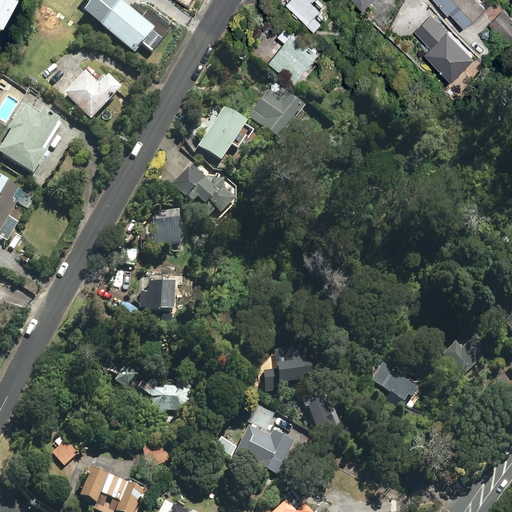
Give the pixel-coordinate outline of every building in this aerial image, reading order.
[(0,0),(0,23),(1,24),(12,0),(0,0)] [(93,0),(84,12),(135,55),(155,29),(117,0),(93,0)] [(302,12),(317,24),(325,15),(318,10),(325,3),(321,0),(290,0),(298,7),(296,10),(300,14),(302,12)] [(453,10),(467,24),(488,3),(484,0),(438,0),(450,12),(453,10)] [(481,30),(486,36),(493,29),(488,23),(481,30)] [(281,76),(293,85),(321,49),(288,24),(281,33),(288,38),(272,59),(286,70),(281,76)] [(239,62),(243,66),(248,60),(244,56),(239,62)] [(64,96),(91,122),(121,90),(108,78),(99,87),(85,74),(64,96)] [(27,82),(33,86),(37,82),(31,77),(27,82)] [(250,118),(280,141),(305,109),(287,95),(279,105),(267,96),(250,118)] [(198,147),(221,162),(247,124),(224,109),(198,147)] [(0,149),(0,155),(33,176),(47,155),(41,151),(59,122),(42,111),(38,119),(24,110),(18,119),(17,118),(8,132),(11,133),(0,149)] [(343,126),(349,130),(354,123),(348,119),(343,126)] [(200,211),(207,219),(216,211),(221,216),(235,201),(224,190),(225,180),(204,179),(191,167),(172,186),(197,214),(200,211)] [(0,238),(7,242),(17,223),(8,218),(16,203),(12,201),(18,191),(0,180),(0,238)] [(157,214),(158,248),(185,247),(183,214),(157,214)] [(141,250),(122,246),(119,263),(137,267),(141,250)] [(131,274),(115,271),(112,293),(128,296),(131,274)] [(148,306),(175,307),(176,279),(150,278),(148,306)] [(107,329),(125,341),(137,325),(120,312),(107,329)] [(511,316),(503,326),(510,333),(509,334),(511,336),(511,316)] [(444,358),(463,377),(487,354),(474,341),(461,352),(456,347),(444,358)] [(302,353),(302,350),(292,351),(293,353),(283,354),(284,368),(277,368),(278,373),(263,373),(264,387),(303,385),(303,378),(313,377),(312,364),(306,365),(306,352),(302,353)] [(384,406),(400,417),(405,410),(403,408),(408,402),(411,403),(417,395),(382,371),(371,387),(389,399),(384,406)] [(114,388),(128,396),(136,381),(122,373),(114,388)] [(158,418),(165,418),(165,414),(183,414),(187,410),(187,404),(193,404),(193,393),(185,385),(175,385),(175,390),(163,391),(163,394),(151,393),(150,410),(158,418)] [(330,428),(335,438),(343,434),(327,399),(321,402),(319,399),(312,403),(310,399),(302,403),(317,435),(330,428)] [(252,426),(267,433),(275,417),(253,407),(246,423),(252,426)] [(271,434),(271,435),(252,426),(249,431),(247,430),(234,457),(279,477),(294,445),(271,434)] [(53,454),(64,467),(76,456),(60,438),(54,442),(59,448),(53,454)] [(142,445),(147,471),(172,462),(169,449),(165,450),(163,441),(142,445)] [(217,449),(224,452),(228,446),(221,442),(217,449)] [(135,511),(143,495),(108,480),(110,475),(93,468),(79,500),(96,507),(94,511),(96,511),(135,511)] [(179,511),(173,509),(175,505),(166,501),(159,511),(179,511)]
